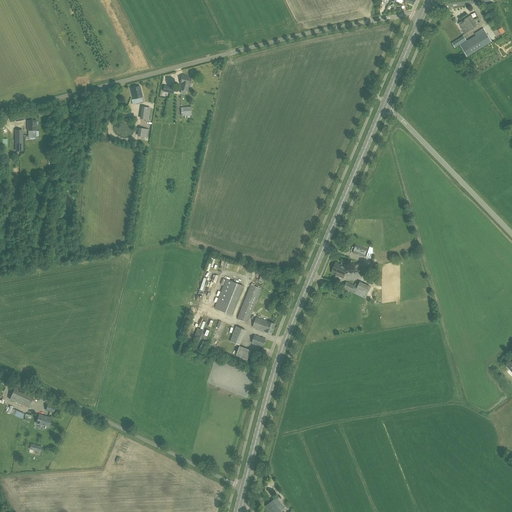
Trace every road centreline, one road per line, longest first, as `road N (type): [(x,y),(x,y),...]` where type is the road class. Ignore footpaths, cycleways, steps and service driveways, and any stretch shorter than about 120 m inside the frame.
road 1 (unclassified): [(0,113),(423,11)]
road 2 (secondary): [(241,495),(278,358),(385,101)]
road 3 (unclassified): [(241,495),(233,483),(0,368)]
road 4 (unclassified): [(511,234),(385,101)]
